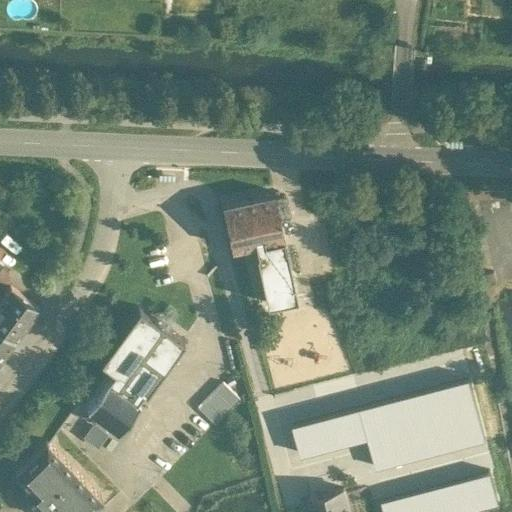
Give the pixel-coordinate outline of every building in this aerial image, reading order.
[(273,189),(221,200),(231,245),(254,240),(282,234),(283,234),(273,189)] [(282,234),(254,240),(257,250),(255,250),(266,301),(296,294),(285,244),(284,244),(282,234)] [(494,269),(484,272),(486,283),(497,280),(494,269)] [(38,306),(10,285),(0,298),(0,327),(14,338),(38,306)] [(138,304),(99,357),(113,367),(107,375),(135,395),(141,387),(144,390),(183,337),(138,304)] [(0,356),(14,338),(0,327),(0,356)] [(135,395),(107,375),(107,374),(85,403),(118,427),(139,398),(135,395)] [(469,375),(360,403),(368,435),(376,466),(485,438),(469,375)] [(214,389),(231,406),(240,397),(223,380),(214,389)] [(206,398),(223,415),(231,406),(214,389),(206,398)] [(223,415),(206,398),(197,406),(215,423),(223,415)] [(360,403),(293,421),(301,453),(368,435),(360,403)] [(106,432),(93,422),(82,435),(96,446),(106,432)] [(83,511),(101,495),(45,438),(13,469),(28,484),(22,489),(44,511),(53,511),(54,511),(83,511)] [(490,470),(382,498),(385,511),(455,511),(498,501),(490,470)] [(350,511),(344,485),(309,495),(313,511),(350,511)]
